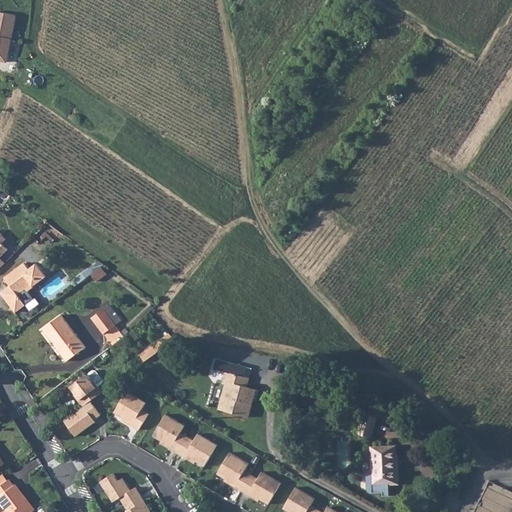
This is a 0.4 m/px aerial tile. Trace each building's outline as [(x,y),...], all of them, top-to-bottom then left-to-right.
[(16,15),(0,12),(0,61),(5,63),(16,15)] [(102,267),(105,264),(100,261),(76,279),(79,283),(92,274),(102,267)] [(4,296),(16,312),(26,305),(22,300),(32,292),(28,287),(32,284),(33,286),(46,277),(37,263),(29,269),(24,263),(5,278),(10,285),(6,289),(9,293),(4,296)] [(105,271),(102,267),(92,274),(97,282),(107,274),(105,271)] [(121,321),(109,305),(92,318),(104,334),(121,321)] [(62,315),(43,328),(67,361),(86,347),(62,315)] [(162,338),(152,345),(157,352),(175,340),(170,333),(163,339),(162,338)] [(107,350),(95,360),(99,365),(111,355),(107,350)] [(83,407),(91,401),(102,392),(98,386),(102,383),(103,380),(96,371),(93,370),(87,374),(70,386),(80,399),(78,401),(83,407)] [(226,382),(219,409),(249,417),(252,404),(246,403),(250,388),(247,387),(249,378),(226,371),(223,381),(226,382)] [(246,403),(252,404),(256,389),(250,388),(246,403)] [(133,423),(132,426),(139,430),(149,414),(142,409),(147,402),(128,391),(115,412),(123,418),(133,423)] [(91,401),(83,407),(64,420),(76,436),(86,429),(83,424),(92,417),(94,420),(95,420),(101,415),(91,401)] [(366,406),(364,413),(377,417),(379,410),(366,406)] [(377,417),(364,413),(358,434),(371,438),(377,417)] [(181,432),(185,425),(166,414),(153,435),(162,441),(172,446),(171,449),(178,453),(185,457),(186,455),(196,461),(205,466),(218,445),(198,433),(194,440),(188,436),(181,432)] [(83,424),(86,429),(96,422),(95,420),(94,420),(92,417),(83,424)] [(133,423),(123,418),(122,420),(132,426),(133,423)] [(367,477),(367,490),(369,492),(371,493),(383,492),(383,496),(390,496),(389,483),(398,483),(397,446),(371,446),(372,473),(370,473),(368,474),(367,477)] [(245,471),(249,464),(230,452),(217,474),(226,479),(236,485),(235,487),(242,491),(249,495),(250,493),(260,499),(269,504),(282,483),(262,471),(258,478),(252,474),(245,471)] [(119,481),(114,473),(101,481),(113,502),(120,497),(124,504),(129,511),(126,511),(149,511),(143,502),(145,501),(141,494),(136,487),(131,490),(129,491),(121,479),(119,481)] [(0,486),(8,480),(4,474),(0,476),(0,486)] [(121,479),(129,491),(131,490),(123,478),(121,479)] [(8,480),(0,486),(0,495),(1,496),(0,496),(0,499),(7,509),(9,511),(32,511),(34,511),(26,500),(27,499),(16,484),(14,486),(9,479),(8,480)] [(315,498),(296,487),(284,508),(289,511),(338,511),(328,506),(324,511),(322,511),(318,509),(311,505),(315,498)] [(26,500),(34,511),(35,510),(27,499),(26,500)] [(149,511),(151,511),(145,501),(143,502),(149,511)]
